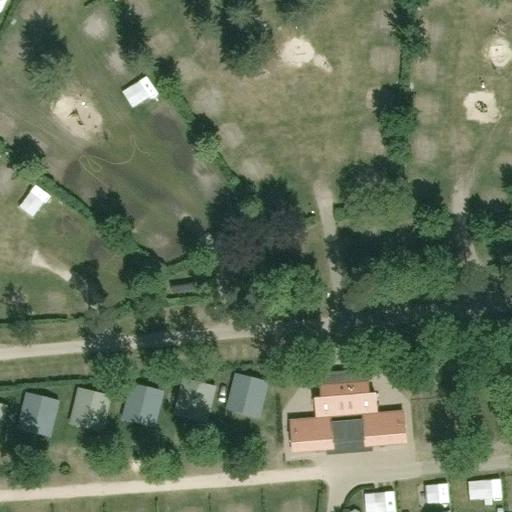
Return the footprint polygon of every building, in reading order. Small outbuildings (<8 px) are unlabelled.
[(457,18),(457,0),(429,0),(429,17),(457,18)] [(31,28),(42,9),(33,4),(22,23),(31,28)] [(40,33),(54,14),(46,8),(32,27),(40,33)] [(115,16),(97,22),(103,39),(121,33),(115,16)] [(405,23),(389,25),(392,43),(408,41),(405,23)] [(431,51),(449,52),(450,30),(432,29),(431,51)] [(5,54),(29,65),(38,47),(13,35),(5,54)] [(366,53),(362,70),(373,73),(377,56),(366,53)] [(388,79),(408,78),(406,56),(387,57),(388,79)] [(182,67),(174,72),(187,93),(195,88),(182,67)] [(144,90),(154,114),(172,107),(162,83),(144,90)] [(195,104),(202,121),(227,110),(219,93),(195,104)] [(391,120),(391,110),(402,110),(402,101),(372,103),(373,121),(391,120)] [(0,122),(11,132),(22,119),(9,108),(0,119),(0,122)] [(451,130),(452,109),(421,108),(420,129),(451,130)] [(185,118),(165,125),(171,142),(191,136),(185,118)] [(0,124),(0,139),(4,143),(11,135),(0,124)] [(241,129),(229,138),(239,153),(252,144),(241,129)] [(370,156),(397,157),(398,138),(370,137),(370,156)] [(28,151),(42,161),(51,149),(37,138),(28,151)] [(441,166),(441,148),(414,148),(414,166),(441,166)] [(74,193),(86,171),(66,159),(53,181),(74,193)] [(0,180),(0,195),(7,202),(27,179),(13,166),(0,180)] [(249,178),(254,187),(270,179),(264,169),(249,178)] [(394,193),(394,175),(365,174),(365,193),(394,193)] [(206,185),(216,205),(235,195),(224,175),(206,185)] [(21,212),(41,228),(62,204),(42,188),(21,212)] [(511,198),(494,196),(491,220),(511,222),(511,198)] [(275,219),(283,214),(273,198),(265,203),(275,219)] [(68,247),(87,225),(74,213),(54,235),(68,247)] [(139,242),(152,229),(140,217),(127,230),(139,242)] [(428,249),(432,227),(412,224),(408,246),(428,249)] [(175,228),(153,249),(164,262),(187,241),(175,228)] [(374,228),(361,232),(369,255),(382,251),(374,228)] [(107,236),(93,252),(106,263),(120,248),(107,236)] [(132,296),(150,269),(137,261),(120,288),(132,296)] [(204,310),(201,287),(159,292),(162,315),(204,310)] [(65,320),(64,295),(45,297),(46,321),(65,320)] [(13,322),(32,321),(31,302),(12,303),(13,322)] [(326,457),(337,457),(363,454),(373,453),(373,449),(407,446),(404,411),(377,413),(375,392),(368,393),(366,373),(355,374),(330,376),(319,377),(321,397),(314,398),(316,419),(289,421),(292,456),(326,453),(326,457)] [(266,383),(237,376),(230,403),(259,410),(266,383)] [(213,387),(184,380),(178,407),(207,415),(213,387)] [(161,392),(132,385),(125,412),(154,420),(161,392)] [(108,397),(79,390),(72,417),(101,424),(108,397)] [(57,402),(28,395),(21,422),(50,429),(57,402)] [(511,477),(491,478),(491,502),(511,502),(511,477)] [(473,481),(442,481),(443,502),(473,501),(473,481)] [(296,505),(314,505),(314,483),(296,483),(296,505)] [(404,485),(405,511),(429,511),(428,484),(404,485)] [(245,511),(261,511),(261,486),(245,486),(245,511)] [(225,511),(224,487),(205,488),(206,511),(225,511)] [(389,511),(389,490),(368,491),(368,511),(389,511)] [(168,492),(168,511),(186,511),(186,492),(168,492)] [(129,511),(147,511),(147,496),(129,497),(129,511)] [(111,511),(111,500),(92,501),(92,511),(111,511)] [(53,511),(81,511),(81,503),(53,504),(53,511)]
